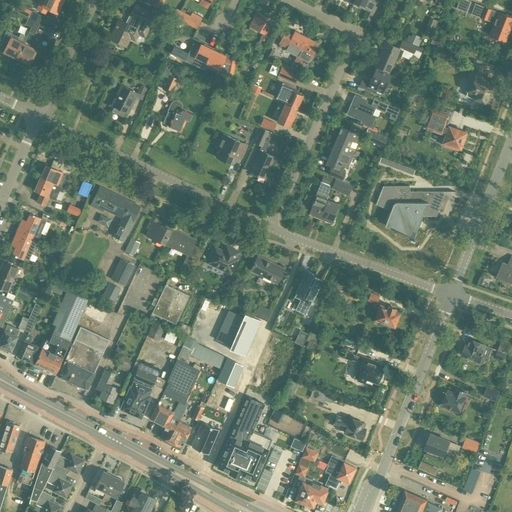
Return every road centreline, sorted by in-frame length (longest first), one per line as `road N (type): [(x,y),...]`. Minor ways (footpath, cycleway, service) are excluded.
road 1 (residential): [(281,222),(361,39),(286,0)]
road 2 (residential): [(281,222),(38,119)]
road 3 (residential): [(361,511),(451,296)]
road 4 (residential): [(451,296),(281,222)]
road 5 (residential): [(451,296),(511,139)]
road 6 (primary): [(246,511),(105,437)]
road 7 (residential): [(38,119),(96,0)]
road 8 (primary): [(105,437),(0,377)]
